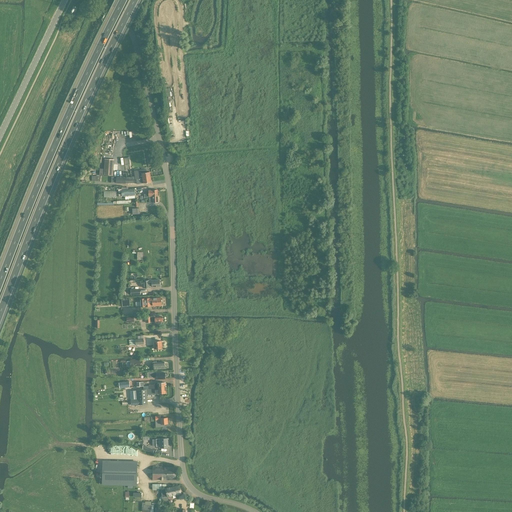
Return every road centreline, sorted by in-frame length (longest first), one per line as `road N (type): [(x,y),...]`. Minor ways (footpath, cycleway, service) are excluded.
road 1 (unclassified): [(255,511),(199,495),(184,476),(170,194),(139,56),(116,0)]
road 2 (motorway): [(0,313),(60,156),(134,0)]
road 3 (motorway): [(122,0),(0,280)]
road 4 (tertiary): [(0,135),(64,0)]
